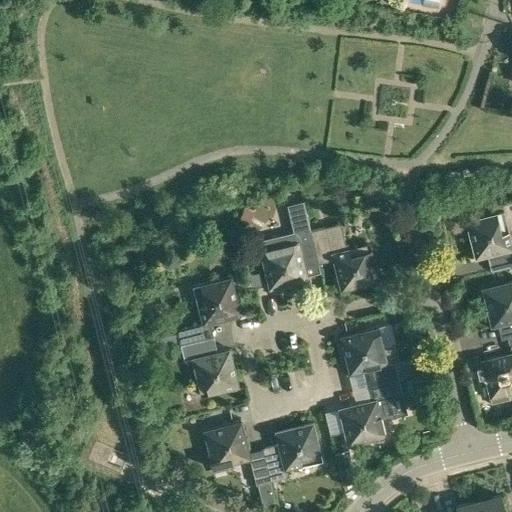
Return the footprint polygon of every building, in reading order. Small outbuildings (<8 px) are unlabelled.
[(445,15),(444,0),(416,0),(417,14),(445,15)] [(257,241),(260,252),(269,290),(307,281),(304,268),(319,265),(311,231),(304,201),(287,204),(294,232),(257,241)] [(247,225),(253,213),(245,208),(238,219),(247,225)] [(466,220),(475,259),(488,256),(492,271),(511,266),(511,243),(504,211),(466,220)] [(341,224),(311,231),(319,265),(333,261),(340,291),(379,282),(370,244),(348,249),(341,224)] [(177,331),(181,347),(214,338),(211,324),(241,317),(232,279),(193,288),(202,325),(177,331)] [(511,281),(482,289),(491,327),(504,324),(508,339),(511,337),(511,281)] [(341,338),(350,376),(363,373),(366,388),(399,379),(395,364),(388,365),(379,328),(341,338)] [(511,353),(481,361),(490,398),(511,393),(511,337),(508,339),(511,353)] [(214,338),(181,347),(185,362),(192,360),(202,398),(240,389),(230,350),(218,353),(214,338)] [(370,401),(339,409),(348,447),(386,438),(377,401),(403,394),(399,379),(366,388),(370,401)] [(205,431),(214,469),(251,460),(257,486),(272,482),(263,450),(249,453),(242,422),(205,431)] [(278,446),(263,450),(272,482),(287,479),(286,471),(323,462),(313,424),(275,433),(278,446)] [(342,485),(343,484),(356,481),(349,451),(335,454),(342,485)] [(504,511),(500,496),(479,502),(481,511),(511,511),(511,510),(506,511),(504,511)] [(458,511),(481,511),(479,502),(457,507),(458,511)]
